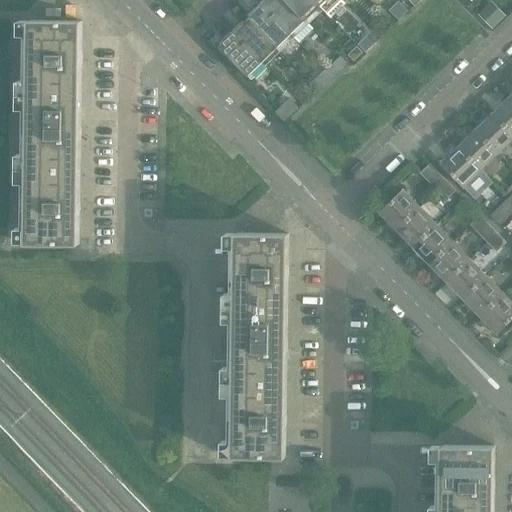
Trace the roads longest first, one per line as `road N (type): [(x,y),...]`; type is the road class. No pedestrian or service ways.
road 1 (residential): [(193,461),(197,243),(126,242),(130,8)]
road 2 (residential): [(400,511),(401,456),(330,463),(332,213)]
road 3 (tertiary): [(332,213),(130,8)]
road 4 (tertiary): [(511,405),(332,213)]
road 5 (residential): [(511,32),(332,213)]
